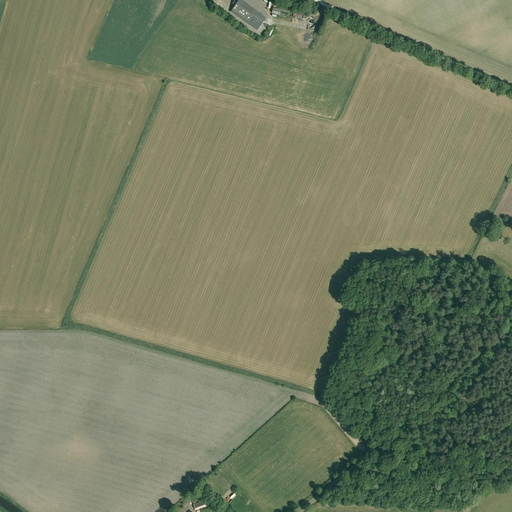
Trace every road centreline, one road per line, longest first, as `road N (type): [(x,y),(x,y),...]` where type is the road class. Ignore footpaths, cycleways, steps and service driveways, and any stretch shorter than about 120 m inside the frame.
road 1 (unclassified): [(294,511),(511,328)]
road 2 (unclassified): [(511,83),(316,0)]
